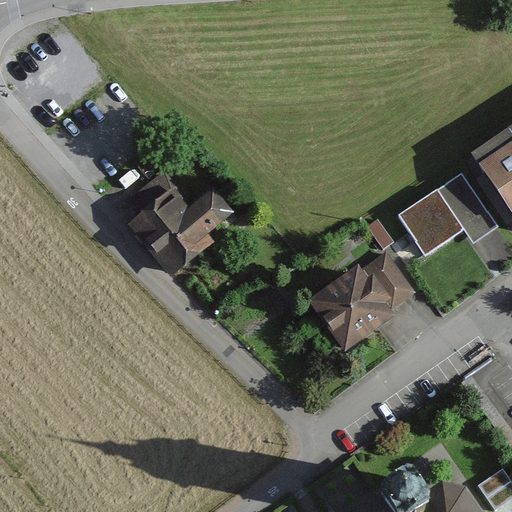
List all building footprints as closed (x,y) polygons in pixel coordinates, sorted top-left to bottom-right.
[(511,138),(473,165),(511,223),(511,138)] [(162,181),(129,208),(182,271),(233,228),(210,201),(192,216),(162,181)] [(463,181),(401,222),(427,262),(466,236),(474,248),(497,233),(463,181)] [(381,253),(312,306),(348,352),(417,299),(381,253)] [(511,479),(506,470),(481,487),(497,511),(511,500),(511,479)] [(379,511),(474,511),(461,493),(439,488),(420,500),(406,480),(373,503),(379,511)] [(269,511),(307,511),(298,496),(269,511)]
